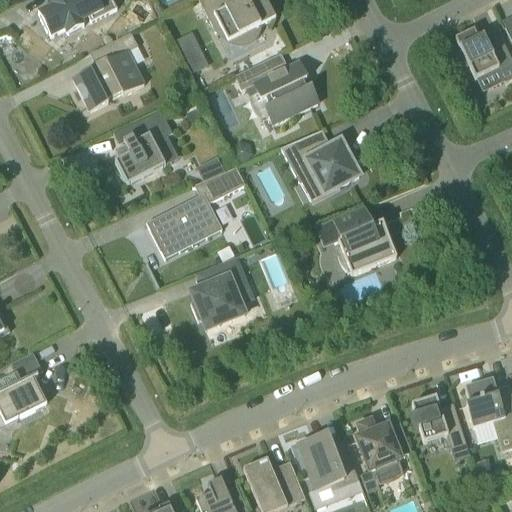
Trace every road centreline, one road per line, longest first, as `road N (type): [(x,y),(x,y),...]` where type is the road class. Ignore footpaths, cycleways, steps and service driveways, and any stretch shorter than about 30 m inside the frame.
road 1 (residential): [(159,452),(336,379),(511,328)]
road 2 (residential): [(0,134),(159,452)]
road 3 (residential): [(511,300),(444,169)]
road 4 (residential): [(444,169),(378,41)]
road 5 (residential): [(34,511),(159,452)]
